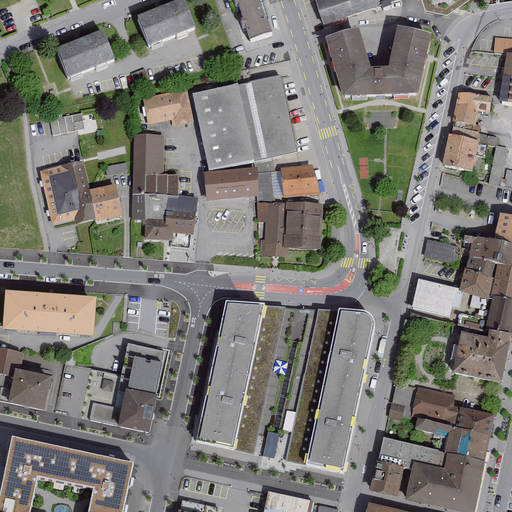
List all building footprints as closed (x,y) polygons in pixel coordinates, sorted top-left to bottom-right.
[(259,0),(236,0),(251,44),(272,37),(259,0)] [(404,4),(403,0),(323,0),(314,3),(322,29),(382,10),(383,14),(392,11),(391,8),(404,4)] [(425,0),(447,8),(459,0),(425,0)] [(162,14),(139,23),(149,49),(194,31),(184,5),(162,14)] [(390,75),(372,75),(360,35),(326,45),(343,103),(420,101),(433,42),(399,34),(390,75)] [(58,54),(69,82),(114,63),(103,35),(80,45),(58,54)] [(511,56),(511,42),(494,40),(493,54),(507,56),(511,56)] [(511,56),(507,56),(502,105),(511,106),(511,56)] [(146,68),(132,72),(135,81),(149,78),(146,68)] [(296,154),(279,79),(192,98),(209,174),(296,154)] [(189,125),(183,93),(142,101),(147,127),(171,123),(172,129),(189,125)] [(489,117),(491,102),(459,97),(454,127),(476,130),(479,115),(489,117)] [(49,122),(53,138),(84,131),(80,115),(49,122)] [(476,147),(478,136),(453,131),(451,141),(450,140),(443,171),(473,177),(479,147),(476,147)] [(172,242),(171,247),(190,250),(196,208),(197,203),(178,201),(178,179),(163,179),(164,177),(165,139),(134,138),(131,223),(145,224),(145,241),(172,242)] [(508,152),(496,149),(488,183),(500,186),(508,152)] [(88,195),(81,165),(39,175),(52,228),(75,223),(76,228),(95,224),(95,227),(123,220),(116,188),(88,195)] [(124,166),(106,169),(107,177),(125,174),(124,166)] [(320,195),(313,166),(282,169),(284,198),(320,195)] [(256,171),(204,177),(207,207),(253,202),(259,201),(256,171)] [(320,254),(323,209),(258,206),(257,225),(265,225),(264,243),(260,243),(259,260),(288,261),(288,252),(320,254)] [(495,241),(511,245),(511,216),(501,215),(495,241)] [(498,272),(511,274),(511,245),(495,241),(466,236),(464,249),(472,251),(468,265),(495,271),(498,272)] [(458,247),(428,241),(425,258),(455,264),(458,247)] [(495,271),(468,265),(461,290),(489,298),(495,271)] [(494,299),(511,302),(511,274),(498,272),(492,298),(494,299)] [(458,288),(419,279),(413,306),(452,315),(458,288)] [(91,302),(10,296),(7,331),(89,337),(91,302)] [(491,330),(511,334),(511,333),(511,302),(494,299),(487,329),(491,330)] [(364,318),(227,308),(221,334),(197,444),(304,468),(344,477),(375,329),(374,325),(372,321),(369,319),(364,318)] [(488,337),(462,332),(453,374),(501,385),(511,334),(491,330),(488,337)] [(166,351),(130,343),(123,375),(103,371),(91,421),(148,434),(166,351)] [(22,354),(0,349),(0,400),(43,410),(49,381),(17,375),(22,354)] [(455,398),(397,386),(390,419),(402,421),(403,418),(412,420),(413,416),(420,418),(461,426),(464,412),(453,409),(455,398)] [(478,511),(488,465),(498,417),(465,409),(464,412),(461,426),(420,418),(417,431),(450,439),(447,454),(451,455),(448,470),(417,463),(411,494),(410,499),(457,511),(478,511)] [(447,454),(386,440),(382,455),(417,463),(448,470),(451,455),(447,454)] [(12,441),(0,496),(0,511),(130,511),(139,468),(12,441)] [(374,490),(401,498),(409,470),(381,463),(374,490)] [(313,511),(315,505),(268,495),(264,511),(313,511)] [(405,511),(370,503),(368,511),(405,511)]
